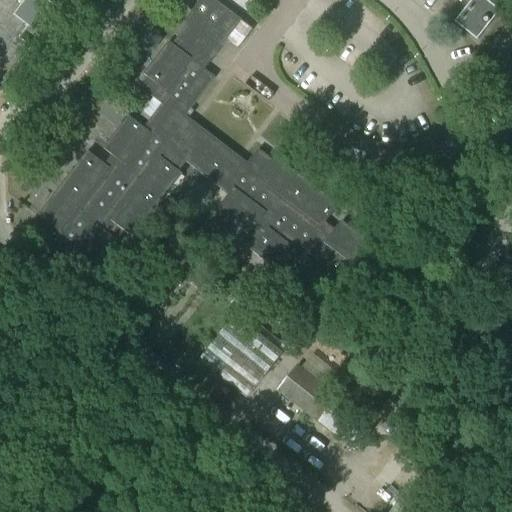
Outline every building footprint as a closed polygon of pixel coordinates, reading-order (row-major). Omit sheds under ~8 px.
[(0,0),(0,82),(4,86),(33,47),(21,38),(29,27),(33,29),(52,3),(47,0),(0,0)] [(205,69),(242,21),(215,0),(201,0),(192,12),(174,34),(178,36),(172,44),(169,42),(145,75),(148,77),(140,87),(162,104),(144,128),(129,117),(104,149),(113,156),(106,165),(88,152),(39,216),(42,218),(34,229),(52,243),(49,248),(72,265),(76,260),(93,274),(118,241),(109,235),(117,225),(134,238),(183,174),(180,172),(187,163),(229,195),(217,210),(247,233),(235,248),(248,257),(253,251),(316,300),(330,282),(346,294),(365,269),(360,265),(374,246),(343,221),(348,213),(351,216),(357,208),(344,198),(339,205),(275,156),(273,160),(259,149),(249,163),(187,116),(215,77),(205,69)] [(486,0),(472,0),(460,17),(456,22),(478,40),(500,11),(486,0)] [(511,25),(509,24),(491,47),(506,59),(511,50),(511,25)] [(443,340),(437,348),(432,355),(463,380),(474,365),(478,368),(488,354),(499,362),(509,349),(511,352),(511,312),(505,323),(493,312),(483,327),(479,324),(468,338),(459,329),(448,343),(443,340)] [(283,353),(236,316),(200,361),(248,399),(283,353)] [(376,427),(302,369),(299,367),(280,391),(358,451),(376,427)]
